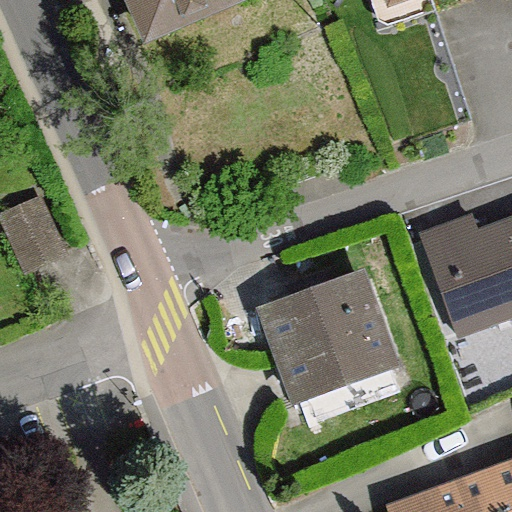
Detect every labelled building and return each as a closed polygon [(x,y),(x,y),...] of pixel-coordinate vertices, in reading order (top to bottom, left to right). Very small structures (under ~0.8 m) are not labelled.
[(114,0),(134,50),(242,8),(239,0),(114,0)] [(430,0),(373,0),(379,17),(430,0)] [(454,342),(511,319),(511,219),(474,234),(466,212),(412,233),(454,342)] [(280,417),(382,379),(345,278),(242,316),(280,417)] [(511,511),(511,411),(507,413),(511,428),(511,470),(396,511),(511,511)]
